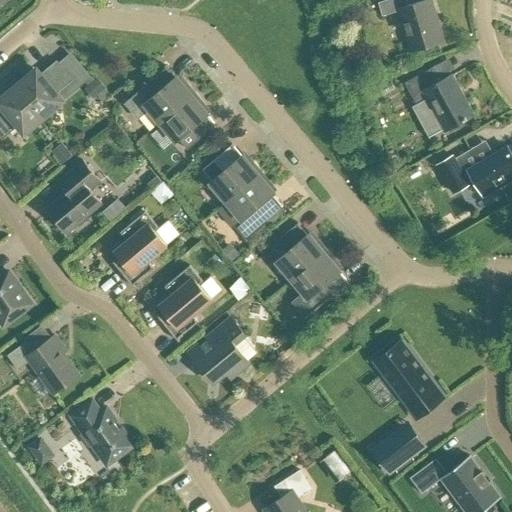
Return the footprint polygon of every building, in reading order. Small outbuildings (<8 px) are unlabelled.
[(427,0),(408,6),(406,0),(387,0),(378,3),(382,16),(399,11),(411,51),(442,42),(429,0),(427,0)] [(18,86),(44,117),(62,101),(56,94),(73,80),(57,60),(40,74),(37,70),(18,86)] [(150,108),(161,122),(195,93),(188,85),(184,88),(167,67),(124,103),(125,104),(126,103),(138,118),(150,108)] [(431,69),(405,83),(417,105),(413,107),(421,122),(428,119),(436,134),(443,130),(474,113),(453,74),(438,82),(431,69)] [(97,78),(85,88),(94,99),(98,96),(103,101),(111,95),(97,78)] [(24,133),(44,117),(18,86),(0,100),(0,103),(2,106),(0,108),(0,137),(2,139),(19,126),(24,133)] [(202,102),(195,93),(161,122),(177,141),(179,139),(187,149),(215,126),(216,128),(217,127),(199,105),(202,102)] [(52,151),(63,165),(74,156),(62,143),(52,151)] [(511,180),(511,154),(507,146),(468,168),(469,171),(464,174),(454,156),(438,165),(454,194),(470,185),(469,183),(474,180),(484,196),(511,180)] [(214,162),(205,170),(213,180),(211,182),(227,200),(261,172),(254,163),(251,166),(242,156),(240,157),(232,147),(214,162)] [(101,181),(83,160),(58,181),(67,193),(47,209),(67,233),(78,223),(80,226),(90,218),(88,215),(102,203),(91,190),(101,181)] [(261,172),(227,200),(243,219),(235,226),(247,241),(269,222),(265,217),(280,204),(282,206),(284,205),(265,183),(268,180),(261,172)] [(114,262),(118,267),(135,287),(136,286),(134,284),(154,268),(148,262),(167,246),(155,231),(159,227),(145,211),(120,232),(128,241),(115,251),(120,257),(114,262)] [(280,240),(271,248),(279,258),(277,260),(293,279),(327,250),(320,242),(317,245),(308,234),(298,223),(279,239),(280,240)] [(239,254),(230,243),(222,251),(231,261),(239,254)] [(305,292),(293,302),(306,317),(305,317),(305,318),(347,283),(349,285),(350,284),(331,262),(335,259),(327,250),(293,279),(305,292)] [(158,316),(163,321),(179,341),(180,341),(178,338),(198,322),(193,316),(212,300),(199,285),(203,281),(190,265),(165,286),(172,295),(160,305),(164,311),(158,316)] [(0,278),(0,320),(3,325),(23,311),(20,307),(30,300),(9,272),(0,278)] [(235,290),(234,291),(240,298),(252,289),(243,279),(236,285),(238,287),(235,290)] [(206,354),(196,362),(214,383),(227,372),(231,378),(250,363),(235,344),(246,335),(231,318),(206,338),(214,347),(206,354)] [(67,351),(55,336),(34,351),(27,341),(8,355),(18,370),(30,361),(53,393),(79,375),(64,353),(67,351)] [(372,363),(411,414),(442,391),(403,340),(372,363)] [(101,411),(92,400),(71,415),(84,433),(81,435),(89,446),(92,444),(107,466),(124,454),(121,448),(131,441),(107,407),(101,411)] [(374,450),(390,472),(421,449),(404,428),(374,450)] [(42,436),(28,445),(42,464),(55,455),(42,436)] [(411,477),(422,493),(441,479),(465,511),(480,511),(501,497),(470,455),(447,473),(436,458),(411,477)] [(312,488),(300,470),(275,486),(282,497),(264,509),(266,511),(306,511),(297,498),(312,488)]
